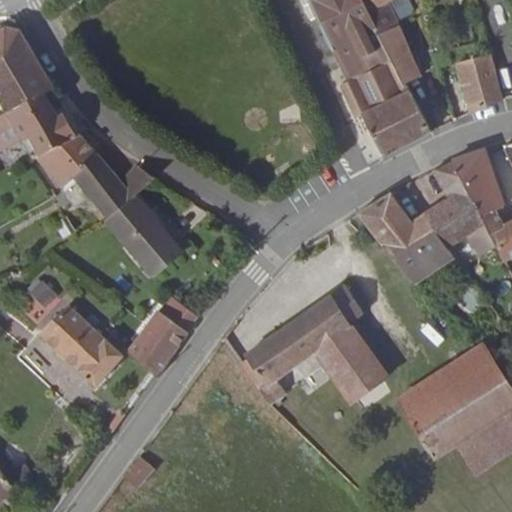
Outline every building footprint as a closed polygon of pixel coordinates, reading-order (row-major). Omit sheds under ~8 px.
[(373,67),(396,56),(385,34),(369,5),(366,0),(313,0),(344,64),(366,53),(373,67)] [(366,0),(369,5),(385,34),(406,25),(396,0),(366,0)] [(426,76),(406,25),(385,34),(396,56),(412,83),(426,76)] [(0,92),(12,114),(49,92),(59,87),(26,29),(10,26),(0,31),(0,92)] [(476,110),(509,94),(495,46),(462,56),(476,110)] [(351,78),(373,67),(366,53),(344,64),(351,78)] [(436,130),(415,90),(366,111),(388,155),(436,130)] [(0,147),(2,151),(29,137),(42,156),(82,135),(68,112),(63,114),(49,92),(12,114),(9,116),(0,118),(0,147)] [(81,185),(102,209),(134,189),(155,174),(138,162),(119,175),(85,133),(82,135),(42,156),(65,193),(81,185)] [(511,197),(491,147),(462,158),(498,234),(511,262),(511,225),(511,226),(507,217),(511,215),(511,197)] [(505,249),(498,234),(462,158),(445,166),(458,194),(433,210),(457,253),(476,239),(490,259),(505,249)] [(250,175),(256,167),(247,161),(240,168),(250,175)] [(397,188),(363,211),(388,243),(410,230),(408,228),(422,219),(420,217),(397,188)] [(150,263),(176,242),(134,189),(102,209),(150,263)] [(457,253),(433,210),(420,217),(422,219),(408,228),(410,230),(388,243),(416,279),(423,287),(463,261),(457,253)] [(15,308),(38,323),(60,292),(37,277),(15,308)] [(363,315),(365,314),(347,287),(248,355),(249,357),(244,361),(271,400),(285,392),(275,377),(296,364),(308,356),(311,360),(319,356),(362,418),(370,414),(365,406),(386,391),(380,382),(389,377),(356,328),(367,321),(363,315)] [(179,297),(168,311),(134,349),(160,373),(192,330),(202,316),(179,297)] [(129,352),(73,301),(43,330),(98,385),(129,352)] [(401,398),(436,460),(451,451),(511,416),(511,394),(485,348),(401,398)] [(311,360),(308,356),(296,364),(299,369),(311,360)] [(511,416),(451,451),(463,472),(511,443),(511,416)] [(0,511),(0,496),(20,483),(0,454),(0,511)] [(139,488),(155,466),(139,454),(123,477),(139,488)]
